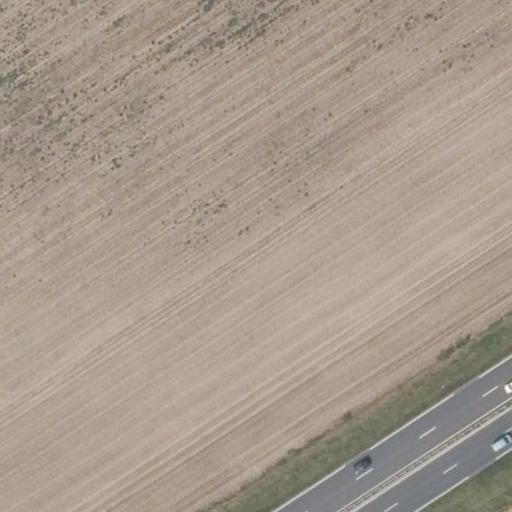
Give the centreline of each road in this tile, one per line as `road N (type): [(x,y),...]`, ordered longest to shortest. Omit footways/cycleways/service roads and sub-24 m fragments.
road 1 (primary): [(511,377),(307,511)]
road 2 (primary): [(383,511),(511,428)]
